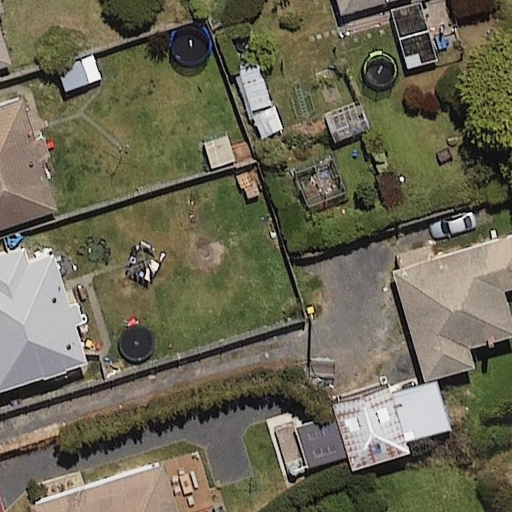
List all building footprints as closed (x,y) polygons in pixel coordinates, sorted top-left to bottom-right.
[(0,58),(9,56),(0,26),(0,58)] [(91,45),(54,59),(65,88),(102,74),(91,45)] [(282,125),(257,59),(233,68),(258,134),(282,125)] [(0,218),(55,201),(23,93),(0,100),(0,218)] [(424,372),(433,369),(472,356),(466,339),(511,323),(511,316),(501,283),(511,279),(511,229),(390,269),(422,366),(424,372)] [(0,377),(83,354),(50,234),(0,247),(0,377)] [(405,430),(450,418),(438,376),(393,388),(390,375),(330,392),(349,461),(409,444),(405,430)] [(34,511),(177,511),(161,458),(30,498),(34,511)]
